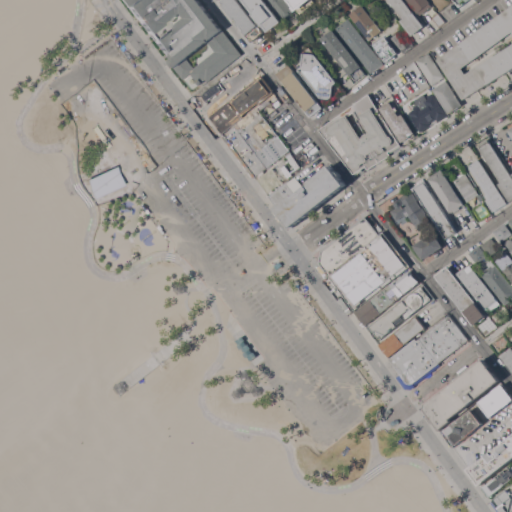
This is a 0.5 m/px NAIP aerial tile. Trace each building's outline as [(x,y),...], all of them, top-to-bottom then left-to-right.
[(191,73),(184,79),(154,40),(166,31),(168,32),(187,17),(183,13),(179,16),(170,15),(160,23),(162,24),(149,34),(123,0),(200,0),(243,54),(208,82),(206,79),(200,84),(191,73)] [(222,1),(223,0),(240,0),(260,25),(266,32),(263,35),(258,40),(258,39),(254,42),(222,1)] [(264,25),(263,26),(253,14),(254,13),(243,0),(265,0),(282,21),(282,22),(282,23),(278,26),(278,25),(274,28),(275,29),(271,32),(270,31),(269,32),(264,25)] [(289,0),(288,1),(295,10),(283,20),(268,0),(289,0)] [(311,0),(298,11),(295,7),(296,6),(291,0),(311,0)] [(404,0),(425,26),(413,36),(401,21),(404,18),(393,4),(392,4),(391,2),(392,2),(390,0),(404,0)] [(429,0),(431,2),(430,3),(432,6),(421,15),(419,12),(418,13),(408,0),(429,0)] [(454,0),(461,8),(470,0),(454,0)] [(370,39),(368,41),(365,37),(367,36),(350,14),(362,5),(382,31),(370,40),(370,39)] [(438,59),(511,5),(511,68),(464,99),(438,59)] [(433,18),(439,13),(446,21),(440,26),(433,18)] [(384,64),(372,73),(361,58),(337,27),(349,18),(384,64)] [(392,38),(404,28),(415,42),(413,43),(415,45),(405,53),(403,51),(402,51),(392,38)] [(363,66),(362,67),(368,74),(349,89),(344,84),(352,78),(348,72),(343,77),(339,72),(345,67),(328,46),(326,48),(323,43),(324,42),(322,39),(334,29),(363,66)] [(376,48),(384,42),(386,44),(390,41),(397,51),(395,52),(397,54),(391,59),(389,57),(385,60),(376,48)] [(300,69),(300,68),(294,60),(311,47),(339,82),(335,85),(334,96),(331,99),(322,98),(300,69)] [(417,61),(421,58),(424,55),(424,56),(430,52),(445,77),(433,85),(417,61)] [(324,107),(322,109),(323,110),(318,114),(317,113),(312,117),(278,73),(283,70),(282,69),(287,65),(288,66),(290,64),(324,107)] [(222,135),(208,117),(262,75),(276,92),(265,100),(264,99),(263,100),(262,99),(232,123),(234,125),(222,135)] [(421,78),(425,83),(418,88),(415,82),(421,78)] [(464,105),(450,114),(434,89),(448,80),(464,105)] [(422,132),(412,116),(410,112),(415,109),(413,106),(417,103),(415,100),(427,92),(429,96),(434,93),(434,94),(435,94),(448,115),(422,132)] [(353,173),(319,129),(368,94),(400,145),(389,152),(388,150),(388,151),(389,155),(367,169),(365,165),(361,168),(362,169),(354,174),(353,173)] [(381,108),(391,101),(395,108),(397,107),(399,110),(397,111),(400,116),(403,114),(415,133),(416,135),(413,138),(412,136),(411,137),(410,137),(403,142),(381,108)] [(258,108),(276,131),(273,134),(270,129),(271,129),(269,127),(266,130),(263,128),(254,135),(263,148),(279,135),(290,150),(255,177),(252,180),(233,155),(220,137),(222,136),(222,135),(234,125),(257,107),(258,108)] [(511,175),(511,202),(511,203),(499,184),(502,182),(482,149),(483,149),(480,144),(489,139),(511,175)] [(508,203),(495,211),(488,199),(486,195),(487,194),(471,167),(473,166),(472,165),(480,159),(508,203)] [(287,219),(285,221),(282,217),(284,215),(279,208),(270,197),(283,187),(286,184),(296,176),(305,187),(332,165),(338,172),(339,172),(343,176),(342,177),(348,185),(294,228),(287,219)] [(443,169),(465,204),(462,206),(463,207),(456,211),(455,211),(452,213),(430,178),(443,169)] [(97,181),(93,181),(93,178),(97,178),(95,175),(98,174),(99,177),(100,171),(106,172),(105,177),(107,175),(109,177),(107,179),(106,179),(105,180),(110,180),(109,183),(106,183),(108,185),(105,187),(103,184),(98,184),(95,186),(94,184),(97,181)] [(467,173),(480,194),(481,193),(485,199),(481,201),(483,204),(485,203),(492,214),(481,221),(474,209),(475,209),(470,201),(468,202),(455,180),(467,173)] [(278,182),(282,178),(286,184),(283,187),(278,182)] [(425,181),(427,180),(429,183),(427,184),(458,231),(447,239),(417,190),(415,191),(414,188),(416,187),(414,184),(423,178),(424,180),(425,181)] [(433,221),(420,230),(415,221),(414,222),(410,216),(407,218),(405,215),(398,220),(392,210),(397,207),(395,204),(396,201),(400,199),(399,197),(413,190),(433,221)] [(329,275),(327,277),(317,265),(319,264),(321,251),(320,249),(332,240),(333,242),(366,216),(381,234),(349,260),(350,261),(330,276),(329,275)] [(511,232),(511,234),(502,242),(494,231),(505,223),(506,224),(511,232)] [(436,232),(445,246),(424,259),(415,245),(436,232)] [(492,237),(501,248),(491,256),(482,245),(492,237)] [(488,255),(478,264),(470,253),(480,245),(488,255)] [(507,252),(511,257),(511,281),(503,270),(504,269),(496,261),(507,252)] [(511,285),(511,300),(506,305),(483,275),(486,273),(484,271),(491,266),(488,263),(492,260),(511,285)] [(350,261),(358,271),(360,270),(365,276),(343,293),(330,276),(350,261)] [(274,267),(280,262),(282,266),(277,271),(274,267)] [(465,268),(466,269),(471,264),(502,303),(490,313),(458,273),(465,268)] [(475,325),(436,275),(444,268),(445,270),(449,267),(487,316),(486,317),(486,318),(481,322),(480,321),(475,325)] [(356,312),(393,282),(404,296),(367,325),(356,312)] [(184,293),(182,294),(180,295),(178,294),(177,294),(175,293),(174,291),(174,289),(174,287),(175,285),(176,284),(178,283),(180,283),(182,283),(184,284),(185,286),(185,288),(185,290),(185,291),(184,293)] [(423,286),(433,299),(383,339),(381,336),(379,336),(378,336),(377,335),(372,327),(423,286)] [(414,387),(407,386),(408,383),(406,381),(404,383),(399,377),(402,375),(391,360),(418,339),(419,340),(450,315),(469,340),(422,377),(424,379),(417,384),(416,383),(415,384),(414,387)] [(397,332),(417,316),(426,328),(390,357),(380,345),(397,332)] [(242,336),(246,340),(245,341),(247,345),(248,344),(251,348),(250,349),(253,353),(254,352),(257,356),(251,361),(248,357),(247,358),(243,354),(245,353),(242,349),(241,350),(238,346),(239,345),(236,341),(242,336)] [(511,371),(500,356),(511,347),(511,371)] [(491,368),(493,367),(498,373),(496,375),(501,381),(452,419),(454,421),(443,429),(427,410),(428,403),(484,359),(485,360),(491,368)] [(240,390),(242,381),(239,377),(242,372),(248,372),(251,377),(249,381),(254,389),(259,388),(262,392),(260,396),(255,397),(252,393),(243,395),(240,399),(235,399),(232,395),(234,391),(240,390)] [(114,391),(116,386),(122,384),(125,386),(127,389),(125,395),(118,396),(114,391)] [(503,384),(511,395),(511,401),(492,417),(480,403),(503,384)] [(484,424),(455,446),(444,431),(472,409),(484,424)] [(511,460),(486,481),(487,482),(482,486),(477,480),(476,481),(473,476),(474,475),(469,469),(475,465),(511,435),(511,460)] [(511,479),(491,496),(484,487),(506,470),(508,472),(511,468),(511,479)] [(493,500),(508,489),(510,492),(511,490),(511,510),(509,511),(498,511),(491,503),(494,501),(493,500)]
